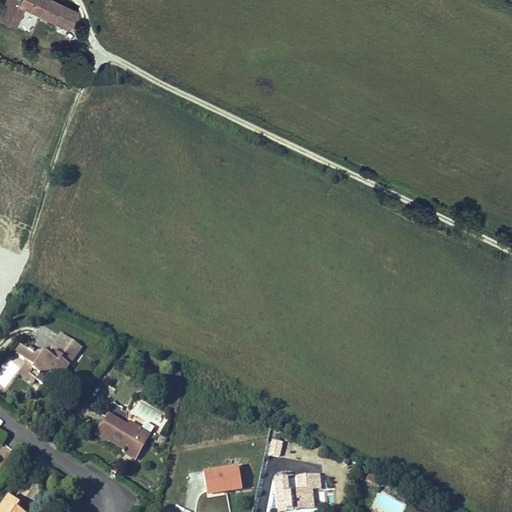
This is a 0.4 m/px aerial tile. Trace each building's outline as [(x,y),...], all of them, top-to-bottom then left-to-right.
[(10,0),(3,14),(19,22),(26,9),(57,24),(64,8),(47,0),(10,0)] [(64,8),(57,24),(70,30),(78,15),(64,8)] [(19,22),(3,14),(0,20),(16,29),(19,22)] [(63,362),(65,359),(76,343),(63,334),(51,350),(56,353),(52,359),(46,355),(41,363),(33,357),(35,355),(31,352),(29,355),(25,352),(19,360),(25,364),(26,369),(23,373),(38,384),(44,376),(49,374),(64,384),(69,376),(66,374),(70,367),(63,362)] [(38,384),(23,373),(20,377),(36,388),(38,384)] [(131,421),(111,409),(104,420),(103,420),(98,427),(108,433),(109,430),(127,441),(129,438),(137,443),(143,432),(140,430),(145,423),(134,416),(131,421)] [(149,436),(143,432),(137,443),(129,438),(127,441),(125,444),(139,453),(149,436)] [(239,468),(203,473),(206,496),(242,491),(239,468)] [(320,475),(310,476),(312,492),(322,491),(320,475)] [(383,481),(371,475),(368,481),(380,487),(383,481)] [(286,478),(275,480),(279,511),(292,511),(315,509),(312,492),(310,476),(299,478),(301,492),(289,494),(286,478)] [(0,511),(16,511),(18,509),(9,502),(0,511)]
